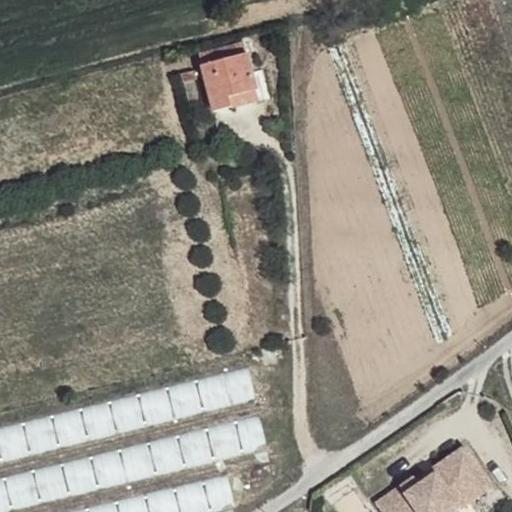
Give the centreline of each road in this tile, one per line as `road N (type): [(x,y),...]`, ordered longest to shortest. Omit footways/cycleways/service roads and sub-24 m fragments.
road 1 (track): [(255,120),(298,175),(312,462)]
road 2 (residential): [(511,324),(239,511)]
